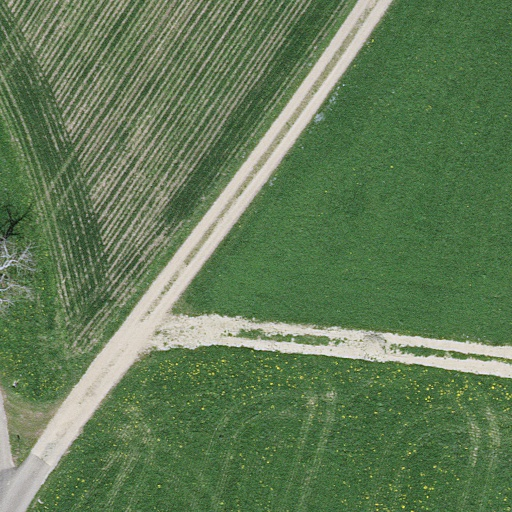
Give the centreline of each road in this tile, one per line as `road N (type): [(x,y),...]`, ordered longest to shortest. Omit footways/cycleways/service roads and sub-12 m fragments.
road 1 (track): [(15,511),(373,0)]
road 2 (track): [(128,342),(276,336),(511,358)]
